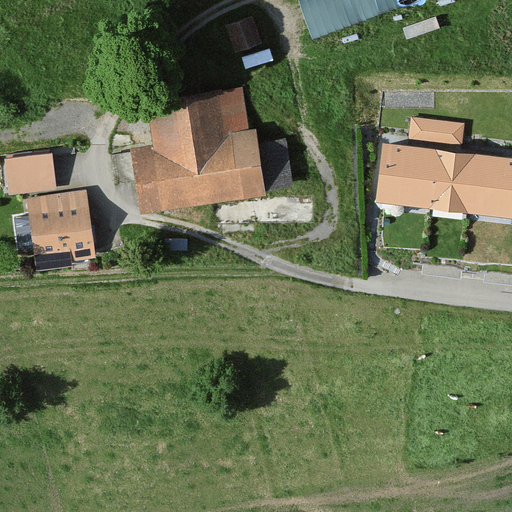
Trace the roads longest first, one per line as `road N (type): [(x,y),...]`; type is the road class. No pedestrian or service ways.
road 1 (track): [(237,0),(202,13),(198,38),(326,145),(348,181),(342,218),(310,241),(235,248)]
road 2 (track): [(342,286),(105,208),(93,122),(51,124)]
